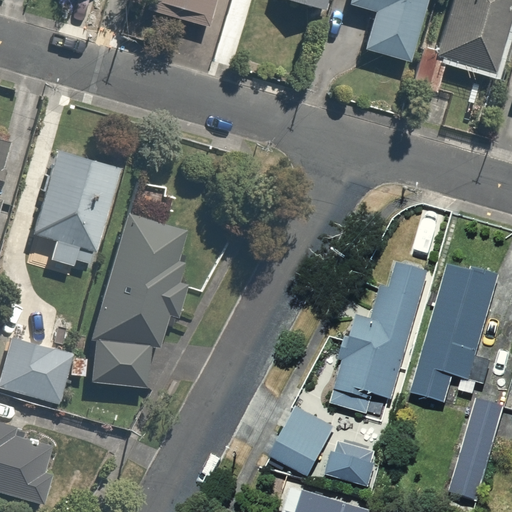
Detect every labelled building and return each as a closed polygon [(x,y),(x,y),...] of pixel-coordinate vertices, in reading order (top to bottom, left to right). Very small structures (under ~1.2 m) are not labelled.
[(203,23),(209,0),(138,0),(138,5),(203,23)] [(354,42),(403,56),(420,0),(342,0),(365,7),(354,42)] [(441,0),(427,49),(414,45),(404,82),(433,90),(443,54),(484,66),(502,0),(441,0)] [(42,252),(85,265),(116,166),(51,145),(26,226),(47,233),(42,252)] [(108,209),(85,332),(82,353),(69,352),(66,376),(142,385),(147,339),(155,312),(168,316),(179,276),(167,272),(180,229),(108,209)] [(418,267),(382,258),(365,321),(343,315),(320,404),(360,415),(365,396),(383,401),(418,267)] [(469,354),(491,275),(440,261),(404,391),(439,401),(446,374),(480,384),(487,359),(469,354)] [(66,347),(5,330),(0,346),(0,386),(51,401),(66,347)] [(505,401),(473,392),(444,488),(476,498),(505,401)] [(302,477),(332,427),(294,404),(264,454),(302,477)] [(50,439),(0,423),(0,490),(37,502),(47,471),(41,469),(50,439)] [(374,453),(337,441),(326,476),(362,487),(374,453)] [(382,511),(285,484),(276,511),(382,511)]
